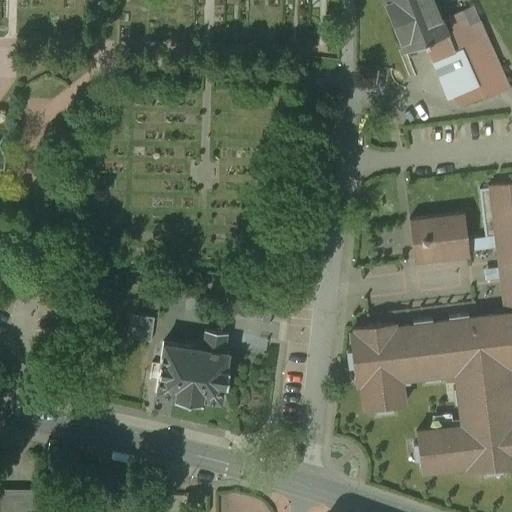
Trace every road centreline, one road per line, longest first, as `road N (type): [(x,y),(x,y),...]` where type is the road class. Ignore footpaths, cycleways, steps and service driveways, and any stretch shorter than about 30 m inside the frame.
road 1 (residential): [(300,484),(350,108),(347,58)]
road 2 (secondary): [(0,413),(300,484)]
